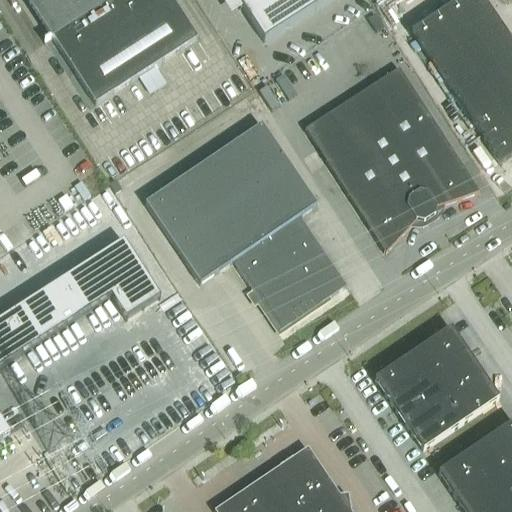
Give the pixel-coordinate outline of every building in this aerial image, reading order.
[(52,40),(95,107),(197,41),(170,0),(111,0),(104,4),(102,1),(103,0),(25,0),(49,35),(50,34),(52,38),(44,44),(44,45),(52,40)] [(234,0),(263,45),(333,0),(234,0)] [(511,48),(479,0),(465,0),(411,37),(500,169),(502,168),(500,166),(511,158),(511,48)] [(424,226),(434,219),(436,211),(479,196),(399,73),(305,133),(316,152),(317,151),(326,165),(325,165),(385,257),(416,224),(424,226)] [(199,288),(232,265),(252,294),(249,296),(256,306),(259,305),(279,334),(346,289),(299,220),(316,209),(261,128),(145,207),(199,288)] [(0,370),(111,299),(126,323),(159,301),(122,244),(0,322),(0,370)] [(428,381),(466,356),(450,332),(412,358),(428,381)] [(466,356),(428,381),(444,405),(482,379),(466,356)] [(374,383),(390,407),(428,381),(412,358),(374,383)] [(482,379),(444,405),(460,428),(498,403),(482,379)] [(444,405),(428,381),(390,407),(406,430),(444,405)] [(460,428),(444,405),(406,430),(422,454),(460,428)] [(0,443),(9,438),(0,423),(0,443)] [(511,426),(476,451),(492,475),(511,461),(511,426)] [(492,475),(476,451),(438,477),(454,501),(492,475)] [(349,511),(347,498),(339,500),(307,452),(217,511),(349,511)] [(511,461),(492,475),(508,498),(511,494),(511,461)] [(454,501),(461,511),(486,511),(508,498),(492,475),(454,501)] [(511,511),(511,504),(508,498),(486,511),(511,511)]
